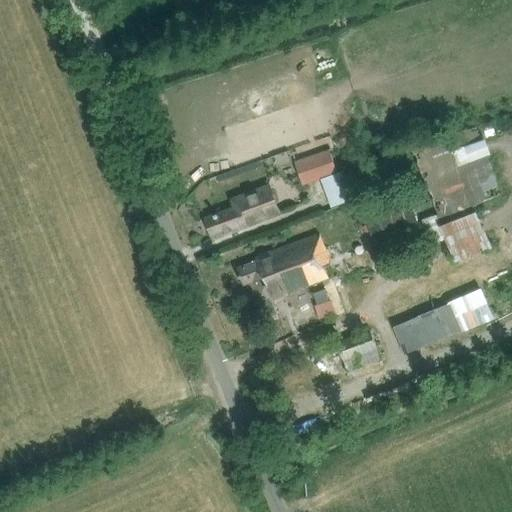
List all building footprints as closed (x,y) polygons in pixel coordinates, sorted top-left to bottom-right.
[(476,126),(412,146),(438,215),(442,225),(474,213),(472,208),(502,196),(476,126)] [(303,186),(326,178),(317,154),(295,161),(303,186)] [(206,217),(213,234),(220,231),(222,235),(247,226),(246,224),(279,210),(269,185),(232,199),(235,206),(206,217)] [(411,201),(365,215),(372,239),(418,224),(411,201)] [(326,269),(330,256),(325,244),(323,244),(318,230),(255,254),(257,259),(236,267),(242,282),(253,278),(256,287),(253,288),(258,300),(261,299),(267,315),(277,311),(272,299),(329,276),(326,269)] [(482,290),(393,327),(405,354),(493,317),(482,290)] [(380,359),(368,330),(335,343),(346,372),(380,359)]
